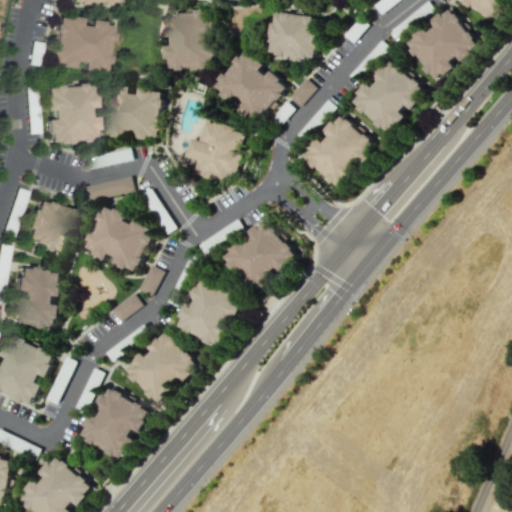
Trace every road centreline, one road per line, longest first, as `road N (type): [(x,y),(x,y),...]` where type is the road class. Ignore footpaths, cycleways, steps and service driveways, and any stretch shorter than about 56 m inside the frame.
road 1 (secondary): [(340,252),(113,511)]
road 2 (secondary): [(373,253),(511,92)]
road 3 (secondary): [(156,511),(283,362)]
road 4 (secondary): [(438,139),(354,235)]
road 5 (secondary): [(283,362),(359,269)]
